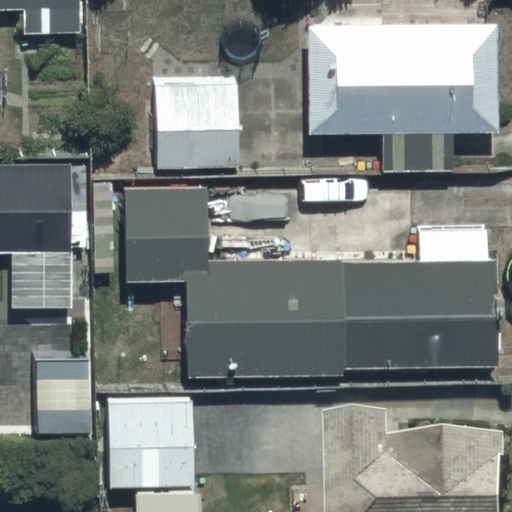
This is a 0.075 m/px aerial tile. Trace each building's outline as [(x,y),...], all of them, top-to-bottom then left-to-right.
[(76,0),(0,0),(0,3),(16,4),(17,26),(77,25),(76,0)] [(484,15),(483,0),(385,0),(386,15),(313,19),(302,20),(305,130),(379,128),(380,166),(447,164),(446,124),(495,123),(491,15),(484,15)] [(235,78),(150,81),(153,164),(237,162),(235,78)] [(67,255),(83,255),(83,161),(0,160),(0,247),(15,247),(15,276),(67,276),(67,255)] [(203,179),(119,180),(121,273),(182,273),(182,374),(336,373),(336,363),(492,362),(491,307),(497,307),(497,285),(492,285),(492,251),(485,251),(484,224),(416,224),(416,251),(203,252),(203,179)] [(189,393),(104,396),(107,484),(192,481),(189,393)] [(387,422),(324,423),(325,511),(504,511),(503,444),(388,447),(387,422)]
